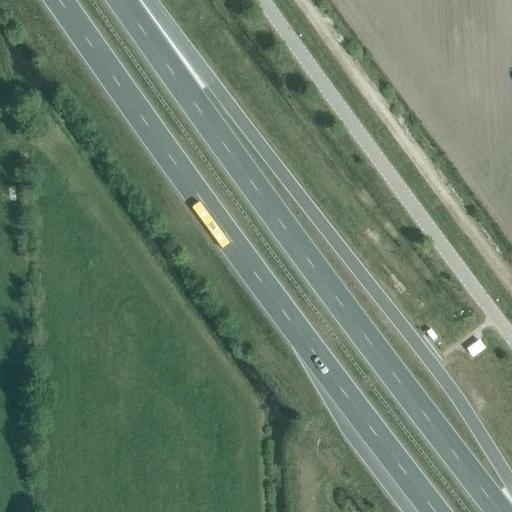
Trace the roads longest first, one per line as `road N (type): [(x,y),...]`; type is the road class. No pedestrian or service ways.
road 1 (trunk): [(497,511),(117,0)]
road 2 (trunk): [(59,0),(432,511)]
road 3 (track): [(511,283),(303,0)]
